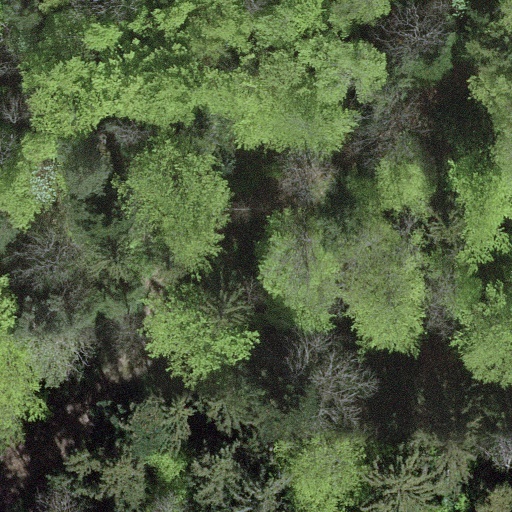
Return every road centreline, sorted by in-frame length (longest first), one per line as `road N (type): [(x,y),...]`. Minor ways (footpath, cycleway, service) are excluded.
road 1 (track): [(47,511),(86,396),(172,266),(511,45)]
road 2 (track): [(511,329),(425,285),(381,273),(335,271),(261,288),(212,308),(86,396),(0,483)]
